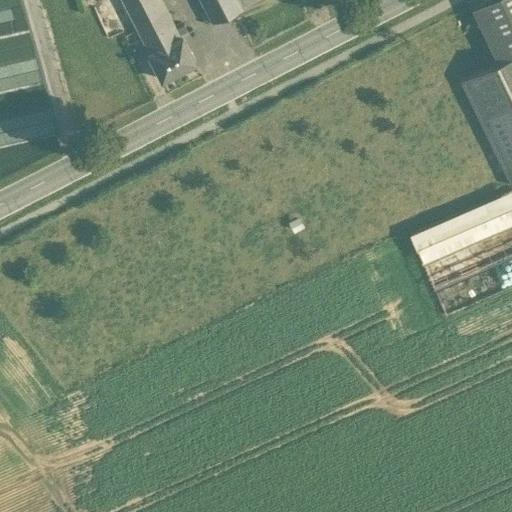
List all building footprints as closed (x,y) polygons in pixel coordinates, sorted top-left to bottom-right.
[(161,0),(123,0),(149,50),(181,33),(182,34),(191,29),(180,6),(168,12),(161,0)] [(240,0),(201,0),(211,19),(242,4),(240,0)] [(511,0),(483,0),(471,6),(498,61),(511,53),(511,0)] [(149,50),(147,50),(161,77),(195,59),(182,34),(181,33),(149,50)] [(511,53),(498,61),(461,79),(511,184),(511,183),(511,53)] [(511,187),(410,232),(434,287),(511,252),(511,187)] [(511,252),(434,287),(446,313),(511,284),(511,252)]
